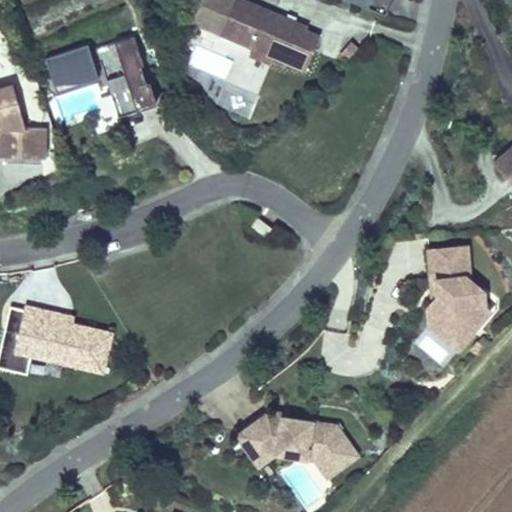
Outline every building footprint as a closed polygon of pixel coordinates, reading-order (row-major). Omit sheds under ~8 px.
[(319,34),(306,29),(307,25),(249,0),(198,0),(190,19),(305,67),(319,34)] [(93,72),(88,58),(95,56),(112,110),(131,104),(131,101),(149,95),(143,76),(140,77),(130,45),(133,44),(128,30),(42,58),(42,59),(42,60),(51,86),(93,72)] [(25,127),(12,86),(0,89),(0,157),(45,157),(45,126),(25,127)] [(131,104),(151,97),(149,95),(131,101),(131,104)] [(511,140),(484,160),(507,195),(511,191),(511,140)] [(257,217),(250,226),(262,235),(269,226),(257,217)] [(489,306),(474,296),(481,287),(469,278),(466,246),(427,249),(430,279),(435,279),(436,295),(432,301),(428,306),(441,315),(460,329),(475,327),(489,306)] [(105,373),(115,331),(73,321),(43,314),(44,308),(25,303),(24,309),(13,352),(31,356),(105,373)] [(24,309),(10,305),(0,345),(0,367),(27,373),(31,356),(13,352),(24,309)] [(74,315),(44,308),(43,314),(73,321),(74,315)] [(460,329),(441,315),(434,326),(462,345),(475,327),(460,329)] [(340,440),(328,423),(258,413),(228,434),(251,464),(267,452),(298,457),(299,449),(324,452),(340,440)] [(319,474),(349,452),(340,440),(324,452),(299,449),(298,457),(306,458),(319,474)]
